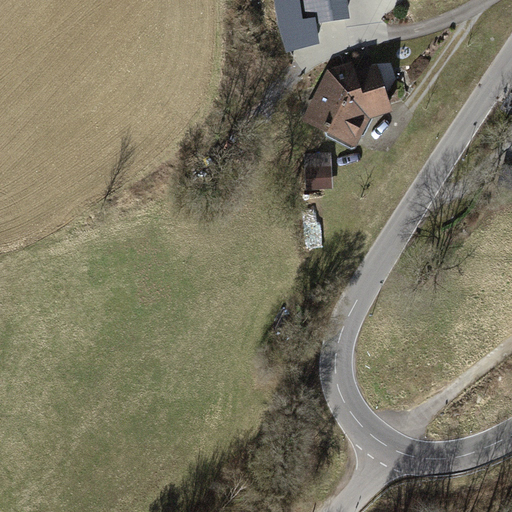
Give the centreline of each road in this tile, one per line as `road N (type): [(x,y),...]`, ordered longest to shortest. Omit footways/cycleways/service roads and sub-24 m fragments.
road 1 (tertiary): [(391,443),(362,413),(343,375),(342,340),(394,240),(511,67)]
road 2 (tertiary): [(511,429),(430,458),(391,443)]
